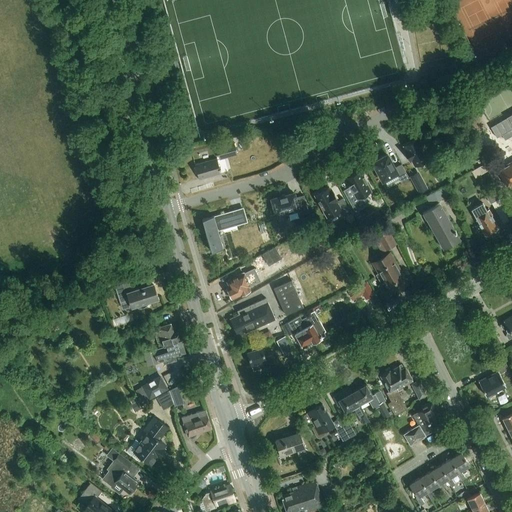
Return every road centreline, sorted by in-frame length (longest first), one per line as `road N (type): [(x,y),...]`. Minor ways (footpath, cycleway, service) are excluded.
road 1 (residential): [(167,210),(274,178),(399,110)]
road 2 (secondary): [(233,434),(167,210)]
road 3 (secondary): [(167,210),(111,0)]
road 4 (unclassified): [(233,434),(252,414),(413,320)]
road 5 (unclassified): [(469,431),(413,320)]
